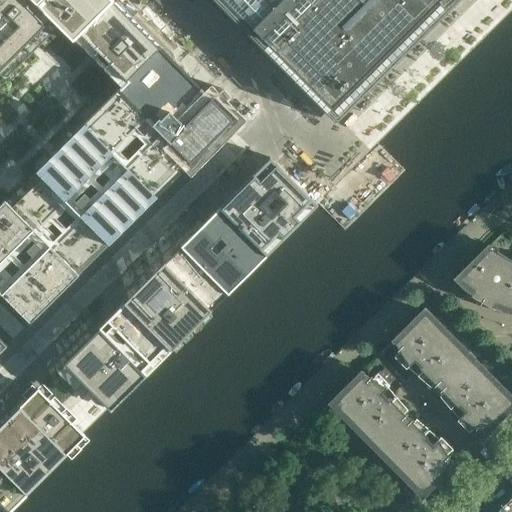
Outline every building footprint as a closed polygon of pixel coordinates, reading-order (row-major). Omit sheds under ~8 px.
[(30,0),(0,0),(0,78),(3,75),(6,78),(58,27),(30,0)] [(113,0),(30,0),(192,162),(233,121),(113,0)] [(447,12),(459,0),(211,0),(228,16),(256,45),(251,50),(253,51),(258,46),(281,70),(279,73),(280,74),(283,71),(335,123),(447,12)] [(0,220),(4,216),(20,232),(141,111),(58,27),(6,78),(3,75),(0,71),(0,220)] [(117,89),(0,205),(0,292),(30,323),(191,163),(117,89)] [(264,161),(214,210),(259,255),(309,206),(264,161)] [(214,210),(176,248),(221,293),(259,255),(214,210)] [(176,248),(158,265),(203,311),(221,293),(176,248)] [(511,311),(511,261),(506,259),(497,252),(496,253),(487,248),(456,279),(464,287),(472,294),(470,297),(491,309),(493,306),(498,308),(504,310),(511,311)] [(158,265),(120,303),(166,348),(203,311),(158,265)] [(120,303),(60,363),(105,408),(166,348),(120,303)] [(511,406),(511,399),(482,369),(424,311),(393,342),(393,343),(394,343),(408,366),(413,361),(428,376),(427,376),(439,387),(450,399),(451,399),(465,413),(460,418),(483,433),(484,434),(511,406)] [(0,353),(15,339),(0,323),(0,353)] [(433,445),(418,431),(419,431),(396,407),(395,408),(381,393),(386,388),(363,374),(363,373),(362,372),(331,404),(422,496),(454,464),(453,463),(452,464),(438,440),(433,445)] [(34,390),(0,424),(0,511),(6,511),(81,438),(34,390)] [(511,511),(511,499),(503,509),(505,511),(511,511)]
